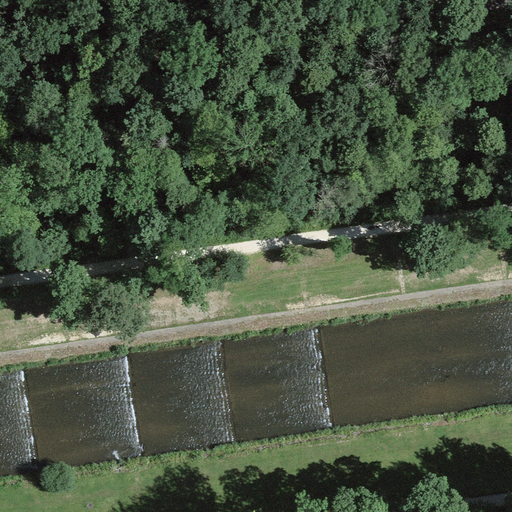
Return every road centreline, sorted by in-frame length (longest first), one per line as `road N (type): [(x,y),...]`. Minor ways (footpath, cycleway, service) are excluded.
road 1 (track): [(0,285),(511,206)]
road 2 (track): [(0,76),(500,0)]
